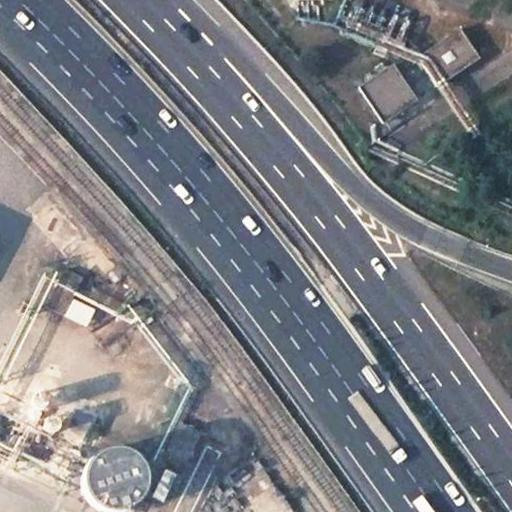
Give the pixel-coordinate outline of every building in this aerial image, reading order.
[(302,14),(307,15),(313,14),(318,12),(322,8),(326,4),(327,0),(285,0),(288,5),(292,9),(296,12),(302,14)] [(442,89),(482,64),(465,34),(423,61),(442,89)] [(387,125),(419,105),(396,73),(363,94),(387,125)] [(30,224),(48,207),(76,237),(58,253),(66,263),(85,247),(88,250),(95,243),(47,191),(22,214),(30,224)] [(79,282),(62,274),(44,311),(61,320),(79,282)] [(70,430),(1,396),(0,397),(0,461),(43,483),(64,443),(70,430)] [(70,430),(64,443),(80,451),(90,431),(74,423),(70,430)] [(200,443),(180,433),(165,463),(185,473),(200,443)] [(126,461),(116,457),(107,457),(94,461),(86,468),(80,478),(78,490),(82,503),(88,511),(130,511),(132,511),(137,506),(141,493),(141,482),(136,470),(126,461)] [(289,511),(275,493),(248,511),(289,511)]
